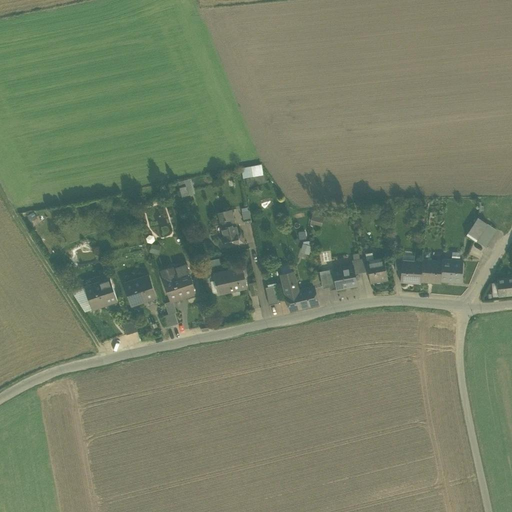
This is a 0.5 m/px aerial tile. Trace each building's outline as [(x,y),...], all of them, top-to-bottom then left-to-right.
[(245,184),(265,183),(263,164),(244,166),(245,184)] [(178,181),(182,197),(196,193),(191,177),(178,181)] [(218,213),(224,236),(237,233),(235,226),(232,227),(228,211),(218,213)] [(242,212),(244,224),(252,223),(249,211),(242,212)] [(313,211),(310,222),(322,225),(325,213),(313,211)] [(466,235),(485,247),(496,229),(478,217),(466,235)] [(239,243),(238,238),(237,233),(224,236),(223,236),(226,245),(226,246),(239,243)] [(302,241),(302,253),(311,253),(310,240),(302,241)] [(366,258),(360,259),(362,272),(368,271),(366,261),(367,261),(366,258)] [(368,271),(370,283),(388,280),(384,258),(367,261),(366,261),(368,271)] [(354,273),(362,272),(360,259),(352,261),(353,265),(354,273)] [(442,259),(442,261),(441,281),(461,282),(462,261),(442,259)] [(421,283),(421,281),(422,262),(414,261),(402,260),(401,269),(400,282),(421,283)] [(441,283),(441,281),(442,261),(422,260),(422,262),(421,281),(441,283)] [(177,275),(189,271),(186,264),(175,268),(177,275)] [(356,285),(354,273),(353,265),(333,269),(337,289),(356,285)] [(164,279),(172,277),(169,268),(161,271),(164,279)] [(216,275),(220,292),(246,286),(243,269),(216,275)] [(329,287),(330,290),(337,289),(333,269),(320,271),(323,288),(329,287)] [(177,275),(175,276),(172,277),(164,279),(163,280),(170,302),(173,301),(196,293),(189,271),(177,275)] [(281,275),(290,311),(318,305),(314,288),(298,291),(293,272),(281,275)] [(123,283),(131,305),(142,302),(142,301),(156,297),(149,275),(123,283)] [(511,294),(511,277),(497,279),(497,282),(498,296),(511,294)] [(84,287),(92,309),(103,305),(117,300),(110,279),(84,287)] [(249,284),(252,296),(258,294),(256,282),(249,284)] [(265,288),(269,305),(280,303),(277,285),(265,288)] [(92,309),(84,287),(72,291),(84,311),(92,309)] [(165,304),(168,314),(175,312),(176,312),(173,301),(170,302),(165,304)] [(197,303),(201,316),(209,313),(205,301),(197,303)] [(175,312),(168,314),(172,326),(178,324),(175,312)] [(166,328),(172,326),(168,314),(162,316),(166,328)] [(123,324),(126,335),(139,331),(135,320),(123,324)]
